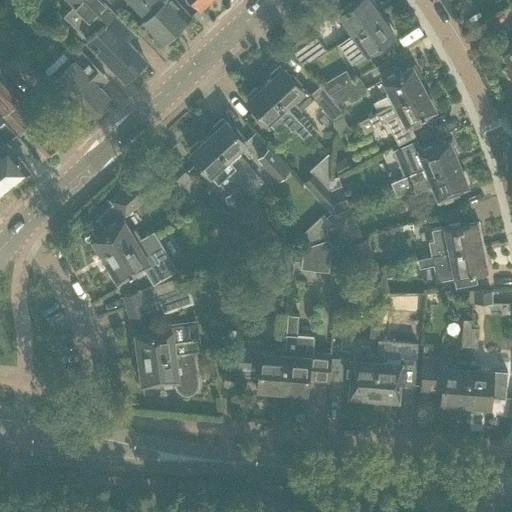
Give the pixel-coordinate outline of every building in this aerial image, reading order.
[(115,10),(104,0),(71,0),(97,27),(86,38),(124,78),(144,58),(123,36),(131,27),(115,10)] [(104,0),(115,10),(120,5),(115,0),(104,0)] [(146,0),(129,0),(145,16),(138,23),(159,44),(174,30),(146,0)] [(146,0),(174,30),(190,15),(175,0),(146,0)] [(372,0),(356,0),(355,1),(353,0),(352,0),(338,11),(346,23),(343,25),(349,34),(379,14),(373,6),(376,4),(372,0)] [(384,21),(379,14),(349,34),(337,42),(351,63),(367,52),(368,53),(383,42),(382,41),(393,33),(392,32),(394,30),(387,20),(384,21)] [(318,56),(326,50),(312,30),(287,48),(297,61),(302,67),(318,56)] [(106,77),(92,62),(73,42),(63,52),(62,51),(43,69),(86,114),(106,95),(97,85),(106,77)] [(271,76),(264,83),(311,132),(312,133),(317,128),(292,102),(295,99),(302,107),(311,98),(307,92),(308,91),(291,73),(290,75),(282,66),(281,67),(279,65),(269,74),(271,76)] [(377,112),(422,87),(418,78),(420,77),(414,65),(412,67),(411,66),(400,71),(399,69),(381,79),(389,92),(385,94),(387,96),(373,104),(377,112)] [(341,69),(319,82),(329,94),(349,82),(341,69)] [(46,153),(66,134),(55,123),(57,122),(45,109),(29,124),(11,105),(21,96),(0,73),(0,111),(2,114),(21,133),(24,130),(46,153)] [(355,78),(349,82),(329,94),(334,104),(361,88),(355,78)] [(329,94),(319,82),(308,91),(307,92),(311,98),(326,116),(327,118),(339,113),(334,104),(329,94)] [(264,83),(257,89),(255,87),(245,96),(247,98),(246,99),(254,107),(253,109),(265,122),(266,122),(273,129),(282,121),(290,129),(292,127),(303,139),(311,132),(264,83)] [(383,122),(382,120),(386,118),(396,138),(410,131),(407,124),(424,115),(423,114),(434,108),(433,107),(435,105),(429,94),(427,95),(422,87),(377,112),(359,121),(364,132),(383,122)] [(213,130),(206,136),(234,166),(239,172),(254,187),(261,180),(248,166),(249,165),(235,151),(246,140),(234,126),(232,128),(224,119),(223,120),(221,118),(211,127),(213,130)] [(197,140),(188,149),(190,151),(189,152),(197,160),(195,161),(208,175),(209,175),(216,183),(226,173),(232,179),(234,178),(248,192),(254,187),(239,172),(234,166),(206,136),(200,142),(199,142),(197,140)] [(394,150),(405,175),(390,181),(393,187),(457,161),(453,152),(456,151),(451,139),(449,140),(448,139),(437,144),(436,142),(419,150),(415,141),(394,150)] [(0,172),(9,184),(28,169),(5,140),(0,144),(0,172)] [(267,147),(256,157),(257,158),(277,180),(289,169),(267,147)] [(333,163),(338,173),(350,166),(345,157),(333,163)] [(457,161),(393,187),(396,195),(413,188),(414,191),(431,184),(437,198),(455,190),(455,188),(466,184),(466,182),(468,181),(463,169),(461,170),(457,161)] [(198,184),(192,177),(178,162),(169,170),(190,192),(198,184)] [(0,190),(9,184),(0,172),(0,190)] [(99,250),(104,258),(140,237),(135,227),(129,230),(118,212),(136,197),(138,200),(153,187),(140,172),(110,199),(113,201),(94,219),(95,220),(97,218),(104,230),(92,238),(92,239),(90,240),(97,252),(99,250)] [(313,172),(303,181),(333,213),(329,189),(313,172)] [(338,185),(329,189),(333,213),(348,207),(349,206),(340,184),(338,185)] [(331,224),(326,226),(327,228),(330,236),(335,234),(339,243),(360,236),(348,207),(333,213),(331,214),(328,216),(331,224)] [(323,214),(318,219),(325,227),(330,222),(323,214)] [(280,245),(256,218),(242,231),(266,257),(280,245)] [(444,225),(444,226),(431,228),(433,239),(428,240),(431,254),(445,251),(480,244),(478,235),(481,234),(478,221),(476,222),(475,221),(463,223),(463,221),(444,225)] [(129,271),(131,275),(146,266),(153,279),(171,268),(149,232),(140,237),(104,258),(109,267),(106,268),(113,279),(116,278),(116,279),(129,271)] [(293,259),(300,259),(300,266),(328,268),(329,262),(335,262),(334,278),(335,278),(338,248),(326,237),(293,249),(291,275),(292,275),(293,259)] [(352,262),(372,256),(366,237),(346,243),(352,262)] [(435,280),(452,277),(455,288),(479,283),(476,269),(485,268),(484,266),(487,266),(485,253),(482,253),(480,244),(445,251),(431,254),(416,257),(418,266),(432,263),(435,280)] [(381,290),(377,266),(360,270),(381,290)] [(122,295),(126,306),(164,293),(178,288),(175,277),(122,295)] [(178,288),(164,293),(126,306),(129,317),(158,308),(156,302),(158,301),(162,311),(190,302),(185,286),(178,288)] [(490,290),(470,290),(468,290),(468,303),(491,302),(490,290)] [(370,311),(369,324),(368,341),(376,341),(378,312),(370,311)] [(284,348),(281,389),(290,390),(290,393),(303,394),(304,391),(305,391),(306,376),(328,378),(330,357),(330,353),(312,352),(313,335),(296,334),(297,314),(287,314),(285,334),(286,334),(284,348)] [(470,321),(462,320),(461,348),(469,348),(470,328),(470,321)] [(137,348),(138,357),(191,350),(198,349),(196,336),(187,338),(185,323),(158,327),(158,326),(148,328),(148,332),(135,334),(135,336),(132,336),(134,349),(137,348)] [(470,328),(469,348),(477,349),(478,329),(470,328)] [(226,330),(225,341),(235,342),(236,338),(236,330),(226,330)] [(239,340),(237,356),(236,371),(258,373),(257,387),(258,387),(258,390),(271,391),(271,388),(281,389),(284,348),(274,347),(273,353),(260,351),(261,342),(239,340)] [(138,357),(139,367),(136,367),(138,380),(141,380),(141,381),(156,379),(157,383),(177,381),(179,388),(182,391),(187,391),(192,389),(195,386),(195,381),(195,373),(191,350),(138,357)] [(330,357),(328,378),(350,380),(349,394),(350,394),(350,397),(363,398),(363,395),(373,396),(377,354),(365,353),(365,359),(348,358),(330,357)] [(388,355),(377,354),(373,396),(382,397),(382,399),(395,400),(395,397),(396,398),(398,383),(401,383),(403,362),(387,361),(388,355)] [(225,355),(224,364),(223,384),(235,385),(236,371),(236,365),(237,356),(225,355)] [(422,357),(421,363),(420,383),(438,384),(437,386),(442,387),(440,401),(442,401),(441,404),(455,405),(455,402),(464,403),(468,361),(422,357)] [(468,361),(464,403),(474,403),(474,406),(487,407),(487,404),(488,404),(489,390),(493,390),(495,369),(478,368),(479,362),(468,361)]
